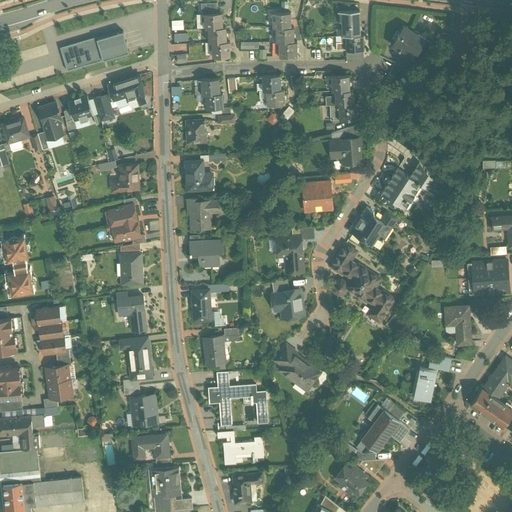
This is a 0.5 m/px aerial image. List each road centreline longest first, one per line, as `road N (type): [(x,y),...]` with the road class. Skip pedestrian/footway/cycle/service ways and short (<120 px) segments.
road 1 (residential): [(219,511),(178,331),(163,71)]
road 2 (residential): [(472,0),(453,54),(386,101),(381,151),(319,254),(321,303)]
road 3 (residential): [(163,71),(370,64)]
road 4 (residential): [(163,53),(0,104)]
